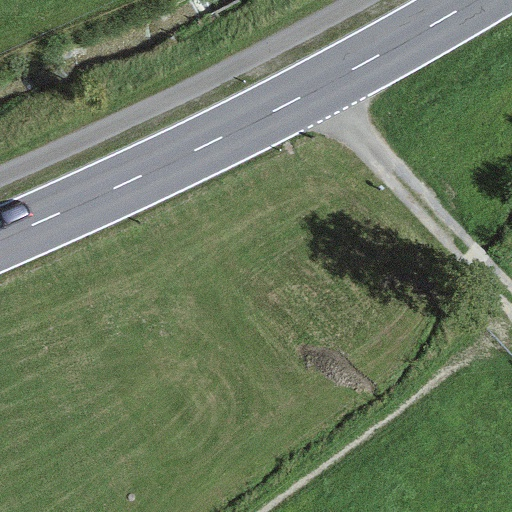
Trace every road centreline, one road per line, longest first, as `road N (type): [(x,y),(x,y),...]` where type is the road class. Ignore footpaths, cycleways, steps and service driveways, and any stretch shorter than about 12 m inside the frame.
road 1 (primary): [(474,0),(311,91),(0,238)]
road 2 (track): [(311,91),(511,302)]
